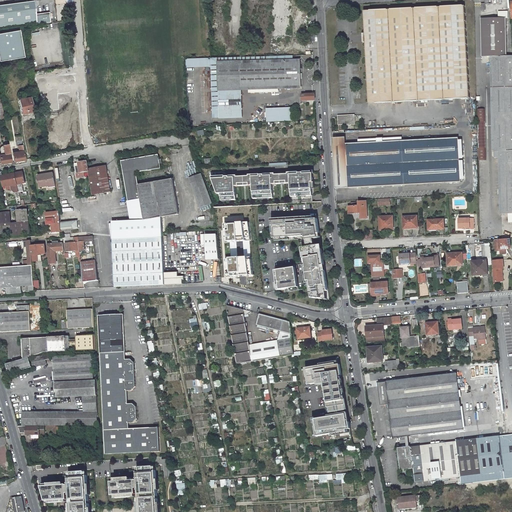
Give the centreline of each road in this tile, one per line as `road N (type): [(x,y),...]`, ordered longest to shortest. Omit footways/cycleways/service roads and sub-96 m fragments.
road 1 (unknown): [(329,194),(459,187),(467,180),(467,153),(455,129),(324,135)]
road 2 (unclassified): [(88,294),(219,288),(321,318),(348,315)]
road 3 (unclassified): [(335,245),(319,1)]
road 4 (unknown): [(478,0),(491,204)]
road 5 (unknown): [(379,496),(207,505),(201,478)]
road 6 (unclassified): [(382,511),(348,315)]
road 7 (residential): [(185,137),(0,169)]
road 8 (unclassified): [(348,315),(511,298)]
road 9 (unknown): [(321,50),(222,50),(218,0)]
road 10 (residential): [(478,238),(335,245)]
road 11 (unclassified): [(35,511),(0,388)]
